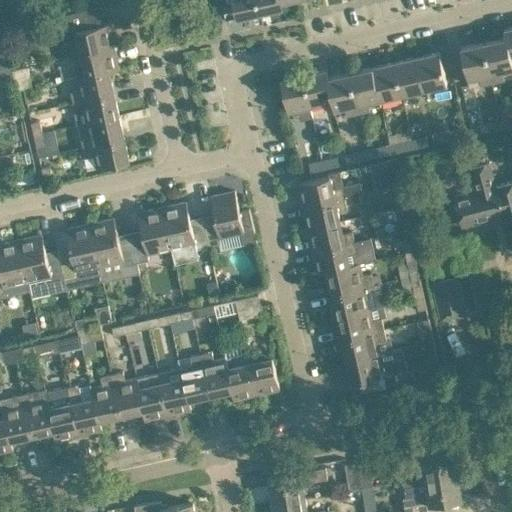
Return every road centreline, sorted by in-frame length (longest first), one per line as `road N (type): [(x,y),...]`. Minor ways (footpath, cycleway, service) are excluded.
road 1 (residential): [(249,151),(235,86),(238,71),(252,62),(504,0)]
road 2 (residential): [(326,433),(249,151)]
road 3 (residential): [(0,510),(224,459)]
road 4 (residential): [(0,208),(183,166)]
road 5 (residential): [(183,166),(143,0)]
road 6 (residential): [(326,433),(474,400)]
